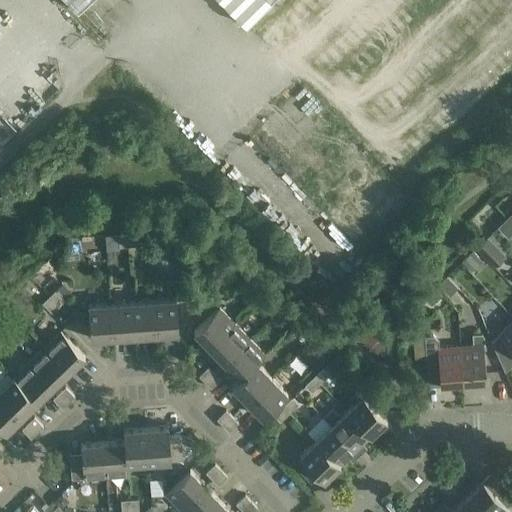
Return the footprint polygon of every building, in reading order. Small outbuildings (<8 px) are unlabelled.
[(67,0),(77,10),(86,0),(222,0),(246,24),(270,0),(67,0)] [(279,62),(262,69),(273,98),(290,91),(279,62)] [(305,135),(324,118),(316,110),(297,127),(305,135)] [(340,144),(321,124),(303,141),(322,161),(340,144)] [(511,233),(511,224),(506,218),(497,227),(507,238),(511,233)] [(127,234),(128,247),(136,246),(135,233),(127,234)] [(119,247),(128,247),(127,234),(118,234),(119,247)] [(490,264),(499,255),(484,239),(475,248),(490,264)] [(462,262),(471,271),(481,261),(472,252),(462,262)] [(188,264),(190,276),(198,276),(197,263),(188,264)] [(181,277),(190,276),(188,264),(180,265),(181,277)] [(449,296),(457,288),(446,276),(438,285),(449,296)] [(421,292),(425,297),(424,297),(431,304),(440,295),(435,289),(435,288),(431,283),(421,292)] [(61,285),(54,291),(63,300),(70,295),(61,285)] [(48,297),(57,306),(63,300),(54,291),(48,297)] [(51,312),(57,306),(48,297),(42,303),(51,312)] [(153,300),(156,334),(178,333),(176,298),(153,300)] [(132,301),(134,336),(156,334),(153,300),(132,301)] [(110,303),(113,338),(134,336),(132,301),(110,303)] [(113,338),(110,303),(88,305),(90,339),(113,338)] [(209,348),(234,324),(219,307),(193,332),(209,348)] [(511,321),(491,342),(504,372),(511,364),(511,321)] [(209,348),(224,363),(249,339),(234,324),(209,348)] [(295,336),(299,331),(295,326),(290,331),(295,336)] [(60,331),(44,347),(68,372),(84,356),(60,331)] [(485,380),(482,345),(484,345),(484,337),(481,333),(472,334),(473,345),(459,346),(462,382),(485,380)] [(413,336),(414,353),(414,358),(425,357),(424,336),(424,335),(413,336)] [(459,346),(438,348),(438,339),(432,335),(424,336),(425,357),(427,384),(439,383),(439,384),(462,382),(459,346)] [(231,386),(264,355),(249,339),(224,363),(239,378),(231,386)] [(44,347),(29,362),(53,387),(68,372),(44,347)] [(265,355),(264,355),(231,386),(247,402),(272,378),(257,363),(265,355)] [(29,362),(13,377),(37,402),(53,387),(29,362)] [(204,382),(214,373),(208,367),(198,376),(204,382)] [(314,377),(320,383),(329,374),(323,368),(314,377)] [(214,373),(204,382),(210,388),(220,380),(214,373)] [(0,394),(22,417),(37,402),(13,377),(0,389),(0,394)] [(320,383),(314,377),(305,385),(311,392),(320,383)] [(287,394),(272,378),(247,402),(262,418),(287,394)] [(380,427),(384,431),(391,425),(382,416),(392,406),(366,381),(348,398),(354,404),(346,411),(370,436),(380,427)] [(59,393),(68,402),(74,396),(65,387),(59,393)] [(68,402),(59,393),(53,399),(62,409),(68,402)] [(0,426),(6,433),(22,417),(0,394),(0,426)] [(283,407),(289,413),(298,404),(292,398),(283,407)] [(289,413),(283,407),(274,415),(280,422),(289,413)] [(361,445),(362,444),(370,436),(346,411),(341,416),(332,407),(322,417),(331,426),(355,451),(359,455),(365,449),(361,445)] [(222,425),(232,417),(226,410),(216,419),(222,425)] [(28,423),(37,433),(43,427),(34,417),(28,423)] [(232,417),(222,425),(228,432),(238,423),(232,417)] [(37,433),(28,423),(21,429),(30,439),(37,433)] [(168,426),(145,428),(148,462),(182,460),(180,435),(168,436),(168,426)] [(359,455),(355,451),(331,426),(315,441),(339,466),(348,457),(353,461),(359,455)] [(127,464),(148,462),(145,428),(123,429),(127,475),(128,475),(127,464)] [(124,440),(103,442),(105,477),(127,475),(123,429),(124,440)] [(323,481),(339,466),(315,441),(299,456),(323,481)] [(71,479),(105,477),(103,442),(80,444),(81,453),(69,454),(71,479)] [(211,479),(220,470),(214,464),(205,473),(211,479)] [(164,493),(180,510),(205,485),(189,469),(164,493)] [(220,470),(211,479),(217,485),(226,476),(220,470)] [(0,488),(9,480),(0,471),(0,488)] [(483,481),(466,497),(481,511),(504,511),(509,508),(510,510),(511,507),(511,494),(508,491),(491,473),(483,481)] [(180,510),(182,511),(208,511),(220,501),(205,485),(180,510)] [(62,507),(66,503),(66,499),(61,495),(56,501),(62,507)] [(241,510),(251,501),(245,495),(235,504),(241,510)] [(481,511),(466,497),(451,511),(481,511)] [(129,500),(130,511),(138,511),(137,499),(129,500)] [(130,511),(129,500),(120,501),(120,511),(130,511)] [(208,511),(230,511),(220,501),(208,511)] [(251,501),(241,510),(243,511),(251,511),(257,508),(251,501)]
